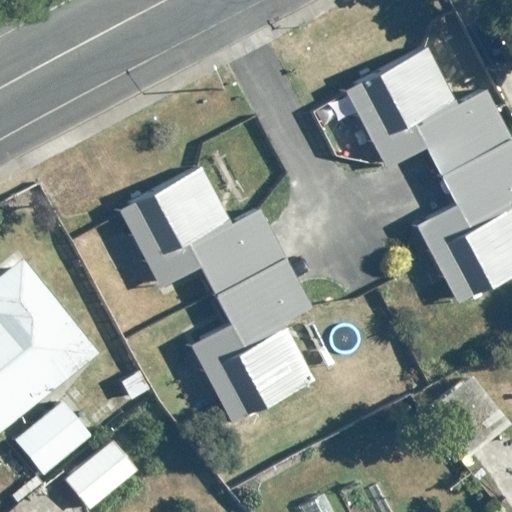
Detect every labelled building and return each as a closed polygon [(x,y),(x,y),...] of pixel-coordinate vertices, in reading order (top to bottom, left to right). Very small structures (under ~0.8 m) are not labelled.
[(511,73),(478,0),(385,0),(352,15),(459,246),(511,222),(511,73)] [(225,92),(122,145),(242,380),(345,328),(225,92)] [(0,196),(0,371),(104,293),(20,182),(0,196)] [(500,423),(464,370),(422,398),(458,451),(500,423)] [(129,511),(136,485),(44,463),(31,511),(129,511)]
